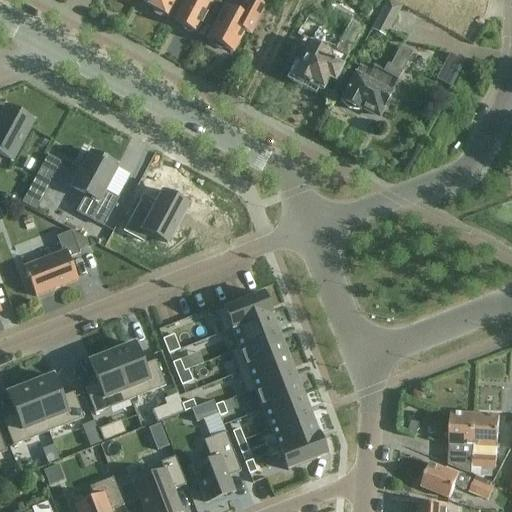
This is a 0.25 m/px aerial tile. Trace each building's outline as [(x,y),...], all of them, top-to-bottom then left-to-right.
[(144,0),(143,3),(152,9),(154,13),(159,16),(163,15),(167,16),(175,0),(144,0)] [(183,0),(173,21),(183,26),(184,29),(189,32),(192,31),(196,33),(212,3),(206,0),(183,0)] [(225,7),(208,39),(210,40),(209,42),(220,48),(221,46),(233,52),(243,32),(250,35),(256,23),(265,6),(253,0),(245,0),(238,14),(225,7)] [(431,0),(450,9),(454,0),(431,0)] [(385,38),(396,15),(383,8),(371,30),(385,38)] [(292,75),(296,77),(294,81),(305,87),(307,83),(309,84),(322,91),(328,79),(333,81),(362,28),(350,22),(334,51),(325,46),(323,50),(310,43),(298,66),(295,64),(292,70),(294,72),(292,75)] [(371,73),(359,66),(341,102),(348,110),(358,111),(360,108),(378,117),(382,109),(383,109),(392,93),(391,92),(412,53),(400,46),(390,65),(388,64),(383,73),(374,69),(371,73)] [(449,53),(435,79),(450,87),(463,61),(449,53)] [(0,155),(11,162),(33,122),(5,107),(0,115),(0,155)] [(117,167),(90,153),(88,156),(84,154),(76,168),(81,171),(71,188),(86,196),(77,213),(102,227),(117,199),(103,192),(117,167)] [(28,191),(22,203),(35,210),(41,198),(28,191)] [(143,197),(124,232),(143,242),(147,233),(168,244),(189,206),(162,191),(155,204),(143,197)] [(62,253),(23,268),(35,297),(77,281),(68,259),(79,254),(71,232),(56,238),(62,253)] [(262,294),(215,313),(223,334),(270,315),(262,294)] [(270,315),(223,334),(223,335),(232,331),(239,349),(230,353),(231,354),(277,336),(269,316),(270,316),(270,315)] [(174,336),(163,340),(168,355),(180,351),(174,336)] [(277,336),(231,354),(239,374),(285,356),(277,336)] [(133,345),(111,354),(130,401),(165,387),(155,361),(142,366),(133,345)] [(97,384),(84,389),(94,415),(130,401),(111,354),(89,362),(97,384)] [(285,356),(239,374),(246,394),(292,376),(285,356)] [(179,361),(171,364),(176,375),(183,372),(179,361)] [(183,372),(176,375),(180,386),(188,383),(183,372)] [(292,376),(246,394),(247,395),(256,391),(263,410),(300,396),(292,376)] [(51,377),(29,386),(48,433),(83,419),(73,394),(59,399),(51,377)] [(15,416),(2,421),(12,447),(48,433),(29,386),(7,395),(15,416)] [(300,396),(263,410),(271,430),(308,416),(300,396)] [(192,401),(181,406),(184,413),(191,410),(195,409),(192,401)] [(195,409),(191,410),(196,423),(217,415),(212,402),(195,409)] [(222,404),(215,407),(219,418),(227,415),(222,404)] [(473,468),(475,416),(451,414),(448,465),(471,475),(472,468),(473,468)] [(308,416),(271,430),(279,450),(317,435),(316,435),(308,416)] [(499,417),(475,416),(473,468),(495,469),(496,448),(497,448),(499,417)] [(410,418),(406,430),(414,433),(419,421),(410,418)] [(108,426),(100,429),(104,441),(113,437),(108,426)] [(240,430),(232,433),(237,445),(244,442),(240,430)] [(97,432),(86,436),(90,446),(101,442),(97,432)] [(211,462),(192,469),(205,503),(233,492),(227,477),(240,472),(225,433),(203,442),(211,462)] [(317,435),(279,450),(287,471),(325,456),(317,435)] [(420,436),(417,445),(436,451),(439,442),(420,436)] [(244,442),(237,445),(241,456),(248,453),(244,442)] [(133,483),(144,511),(180,511),(172,491),(185,486),(174,458),(160,463),(163,472),(133,483)] [(251,461),(244,464),(248,475),(256,472),(251,461)] [(58,465),(44,470),(50,484),(64,479),(58,465)] [(430,465),(421,487),(449,499),(454,486),(466,491),(470,479),(446,470),(446,471),(430,465)] [(89,488),(93,499),(74,507),(75,511),(110,511),(123,506),(112,478),(89,488)] [(474,482),(470,492),(488,500),(492,489),(474,482)] [(49,511),(46,503),(31,509),(32,511),(49,511)] [(418,503),(417,511),(447,511),(448,505),(418,503)]
